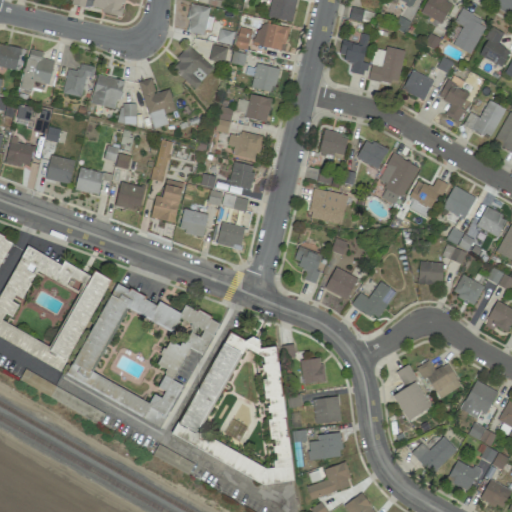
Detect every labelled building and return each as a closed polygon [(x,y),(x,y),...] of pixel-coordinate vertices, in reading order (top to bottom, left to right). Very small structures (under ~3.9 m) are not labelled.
[(123,0),(71,0),(71,5),(120,15),(123,0)] [(292,21),(295,0),(270,0),(267,17),(292,21)] [(426,0),(421,14),(443,23),(451,2),(445,0),(426,0)] [(211,17),(207,16),(209,8),(190,3),(184,31),(206,36),(211,17)] [(348,17),(368,23),(371,13),(351,7),(348,17)] [(469,54),(486,24),(461,10),(454,22),(462,27),(452,45),(469,54)] [(287,29),(259,22),(253,44),(282,51),(287,29)] [(478,56),(502,66),(509,50),(497,45),(502,32),(490,27),(478,56)] [(250,29),(241,28),(239,42),(248,43),(250,29)] [(233,32),(219,29),(216,42),(230,45),(233,32)] [(364,75),(366,63),(363,63),(366,37),(359,36),(358,44),(341,41),(338,58),(350,59),(348,73),(364,75)] [(0,66),(15,71),(21,50),(0,43),(0,66)] [(222,64),(227,49),(212,44),(207,60),(222,64)] [(212,68),(187,45),(174,59),(179,63),(172,70),(193,89),(200,82),(192,75),(198,68),(205,76),(212,68)] [(396,85),(404,51),(385,46),(384,51),(374,49),(367,77),(396,85)] [(54,61),(41,58),(42,52),(29,49),(19,88),(30,91),(33,81),(48,85),(54,61)] [(230,63),(242,65),(244,54),(232,52),(230,63)] [(511,57),(503,74),(511,78),(511,57)] [(94,67),(80,63),(78,71),(68,68),(61,93),(80,98),(86,76),(91,77),(94,67)] [(246,67),(245,74),(252,76),(250,88),(272,93),(277,68),(254,64),(254,68),(246,67)] [(432,80),(411,70),(401,90),(423,101),(432,80)] [(114,108),(115,99),(120,100),(123,80),(96,75),(90,104),(114,108)] [(437,97),(450,104),(444,115),(455,121),(470,94),(460,89),(462,84),(448,76),(437,97)] [(174,111),(168,89),(154,93),(150,79),(138,82),(151,129),(167,124),(164,114),(174,111)] [(270,98),(248,95),(247,101),(237,99),(234,111),(244,113),(243,117),(266,121),(270,98)] [(489,139),(505,109),(488,100),(478,117),(469,112),(462,125),(489,139)] [(119,124),(135,123),(134,103),(118,104),(119,124)] [(28,121),(31,109),(18,106),(15,118),(28,121)] [(213,130),(226,134),(233,110),(220,106),(213,130)] [(511,114),(507,112),(493,144),(511,152),(511,114)] [(34,132),(46,133),(45,140),(57,142),(58,129),(47,128),(47,122),(35,120),(34,132)] [(347,134),(322,130),(318,157),(342,161),(347,134)] [(234,147),(232,156),(256,161),(261,137),(229,131),(227,145),(234,147)] [(29,167),(32,145),(16,143),(17,137),(9,136),(5,164),(29,167)] [(161,182),(172,142),(160,139),(149,179),(161,182)] [(355,158),(376,169),(386,150),(365,139),(355,158)] [(126,169),(129,156),(117,154),(115,167),(126,169)] [(416,165),(391,154),(378,180),(386,183),(380,198),(397,206),(416,165)] [(44,179),(68,184),(74,161),(50,155),(44,179)] [(253,167),(233,162),(227,185),(248,190),(253,167)] [(111,175),(79,167),(74,189),(106,197),(111,175)] [(316,181),(330,186),(332,179),(337,181),(338,176),(319,171),(316,181)] [(432,209),(444,183),(435,178),(431,187),(416,180),(408,198),(432,209)] [(149,217),(173,223),(182,183),(165,179),(161,197),(154,195),(149,217)] [(114,204),(138,210),(144,188),(120,182),(114,204)] [(474,195),(451,186),(442,210),(465,219),(474,195)] [(346,195),(313,188),(307,217),(340,225),(346,195)] [(219,205),(221,193),(209,190),(207,202),(219,205)] [(245,211),(247,198),(223,194),(220,206),(245,211)] [(202,236),(207,214),(183,208),(178,231),(202,236)] [(498,237),(506,217),(484,208),(476,227),(498,237)] [(215,243),(239,248),(244,227),(220,221),(215,243)] [(511,221),(495,252),(511,260),(511,221)] [(0,262),(9,244),(0,239),(0,262)] [(0,339),(63,371),(108,279),(93,272),(91,276),(62,262),(61,264),(23,246),(0,293),(0,339)] [(307,268),(303,280),(314,284),(318,272),(316,271),(321,255),(297,247),(292,263),(307,268)] [(417,283),(441,284),(442,262),(418,262),(417,283)] [(346,300),(357,278),(334,267),(324,289),(346,300)] [(485,279),(506,289),(511,278),(490,268),(485,279)] [(483,286),(462,274),(451,294),(473,306),(483,286)] [(395,292),(379,281),(367,298),(358,292),(351,304),(375,321),(395,292)] [(66,379),(161,426),(181,385),(172,380),(188,348),(202,355),(219,322),(184,305),(180,313),(158,302),(157,304),(114,283),(66,379)] [(486,322),(508,330),(511,320),(511,308),(494,301),(486,322)] [(276,347),(259,348),(258,340),(254,338),(243,340),(225,331),(174,439),(268,484),(292,481),(276,347)] [(282,358),(294,357),(292,344),(281,345),(282,358)] [(300,360),(302,384),(323,382),(321,358),(300,360)] [(459,387),(448,363),(433,370),(428,361),(419,365),(435,399),(459,387)] [(392,396),(407,421),(431,407),(406,365),(395,372),(405,388),(392,396)] [(460,410),(481,420),(495,390),(474,380),(460,410)] [(316,425),(340,420),(335,395),(311,400),(316,425)] [(498,432),(511,437),(511,403),(506,401),(498,421),(502,422),(498,432)] [(309,461),(341,456),(338,432),(316,435),(316,440),(306,442),(309,461)] [(411,452),(431,473),(455,450),(443,437),(428,450),(421,442),(411,452)] [(322,469),(326,479),(305,486),(310,499),(351,486),(343,462),(322,469)] [(511,490),(489,479),(479,498),(500,509),(511,490)] [(347,511),(373,511),(361,493),(343,504),(347,511)]
